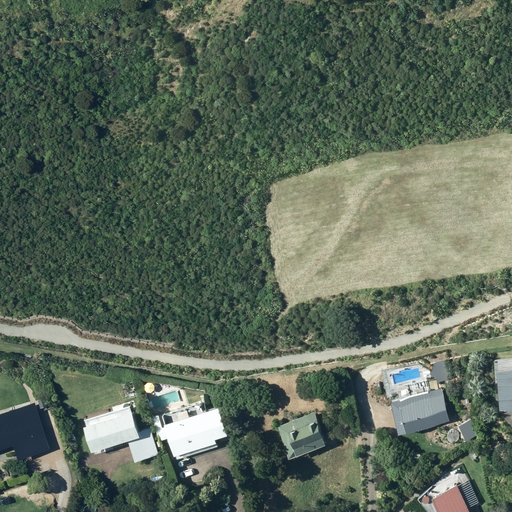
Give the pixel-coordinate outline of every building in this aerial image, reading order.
[(511,363),(500,362),(503,399),(511,399),(511,363)] [(395,394),(403,425),(438,416),(430,385),(395,394)] [(34,402),(0,412),(0,445),(11,442),(15,454),(47,444),(34,402)] [(135,402),(86,417),(94,442),(129,432),(137,457),(160,450),(152,423),(142,426),(135,402)] [(209,402),(167,415),(169,421),(163,423),(159,409),(154,411),(162,436),(173,433),(178,447),(220,434),(219,431),(229,428),(220,403),(210,406),(209,402)] [(282,419),(292,448),(328,437),(318,407),(282,419)] [(435,489),(446,511),(475,511),(459,478),(435,489)]
